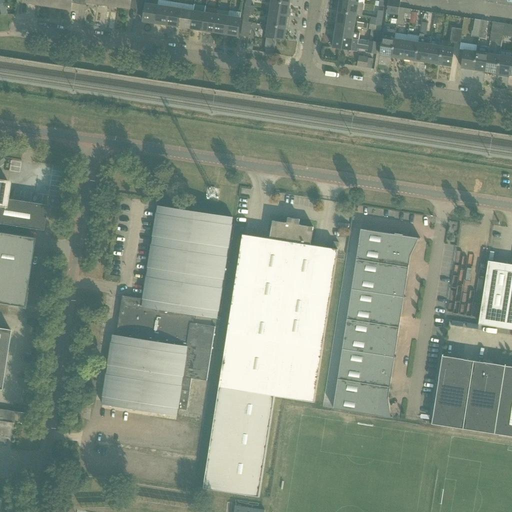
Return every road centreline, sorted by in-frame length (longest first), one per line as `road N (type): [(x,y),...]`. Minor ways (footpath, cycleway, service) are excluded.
road 1 (residential): [(511,205),(94,141)]
road 2 (tertiary): [(35,511),(94,141)]
road 3 (residential): [(304,72),(15,35)]
road 4 (residential): [(511,105),(304,72)]
